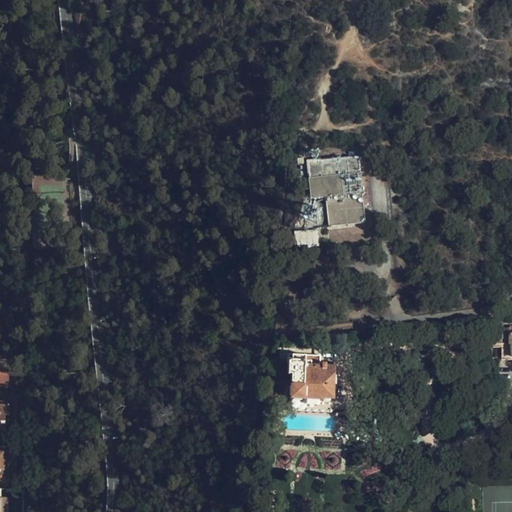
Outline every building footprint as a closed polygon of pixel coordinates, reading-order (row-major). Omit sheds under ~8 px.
[(307,159),(308,168),(358,164),(358,155),(307,159)] [(358,164),(308,168),(311,196),(323,196),(325,225),(362,222),(360,192),(361,192),(358,164)] [(321,245),(320,229),(296,230),(297,246),(321,245)] [(317,284),(320,268),(310,267),(308,283),(317,284)] [(510,343),(502,343),(503,359),(511,358),(510,343)] [(294,372),(294,395),(307,395),(307,396),(312,400),(318,400),(321,397),(324,397),(324,395),(335,395),(335,364),(313,364),(313,358),(307,358),(307,353),(291,353),(291,372),(294,372)] [(9,373),(9,357),(0,357),(0,384),(2,385),(3,373),(9,373)] [(307,395),(294,395),(294,410),(335,411),(335,395),(324,395),(324,397),(321,397),(318,400),(312,400),(307,396),(307,395)] [(0,423),(8,423),(9,402),(0,401),(0,423)]
